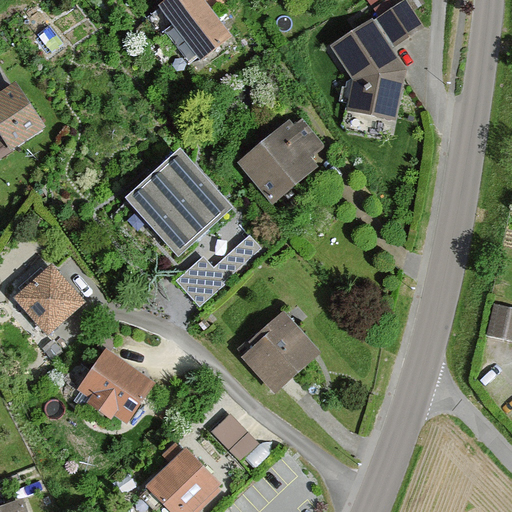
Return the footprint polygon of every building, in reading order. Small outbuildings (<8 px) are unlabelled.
[(222,0),(173,0),(159,11),(201,63),(233,38),(211,9),(222,0)] [(332,52),(353,87),(347,115),(394,126),(405,77),(391,53),(424,33),(408,6),(332,52)] [(0,104),(0,145),(9,157),(44,132),(16,93),(0,104)] [(240,170),(275,213),(323,169),(289,126),(240,170)] [(135,204),(185,262),(234,219),(183,161),(135,204)] [(209,301),(257,248),(245,237),(230,254),(217,243),(185,279),(209,301)] [(18,305),(51,341),(88,308),(55,271),(18,305)] [(490,344),(511,346),(511,313),(495,311),(490,344)] [(240,363),(277,402),(322,355),(285,315),(240,363)] [(81,397),(129,431),(158,389),(109,355),(81,397)] [(253,471),(272,453),(233,413),(214,430),(253,471)] [(147,490),(168,511),(202,511),(221,493),(181,454),(147,490)]
